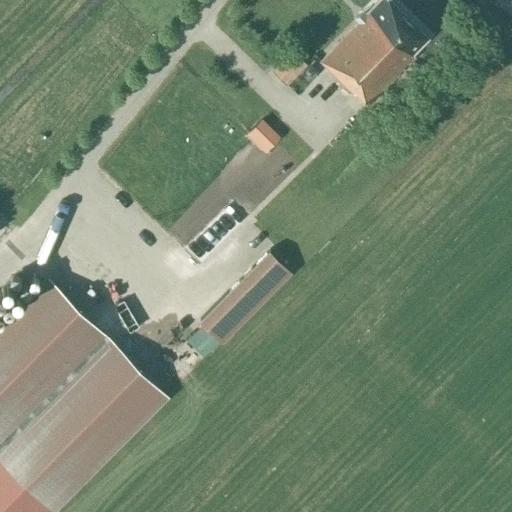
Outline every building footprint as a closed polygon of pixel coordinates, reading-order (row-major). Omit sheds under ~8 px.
[(427,36),(390,0),(379,0),(320,60),(353,92),(355,91),(367,103),(414,55),(411,52),(427,36)] [(307,63),(292,49),(272,69),(286,84),(307,63)] [(277,136),(260,119),(249,130),(266,147),(277,136)] [(170,239),(144,216),(136,225),(147,235),(139,243),(109,215),(103,222),(148,263),(170,239)] [(292,271),(269,249),(199,319),(221,341),(292,271)] [(15,266),(0,275),(0,286),(20,274),(15,266)] [(0,511),(51,511),(169,394),(47,273),(0,320),(0,511)]
